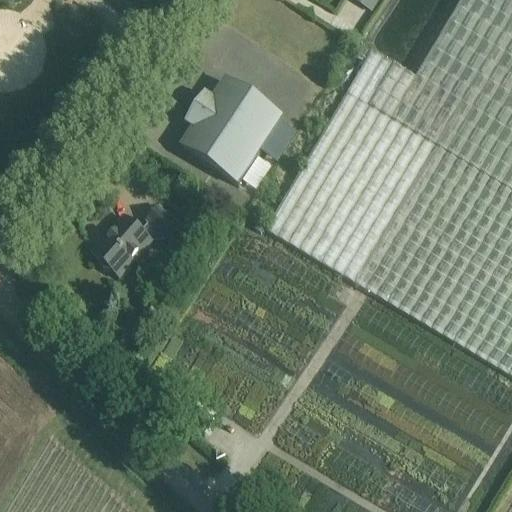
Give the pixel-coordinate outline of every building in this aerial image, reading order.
[(511,5),(503,0),(466,0),(418,82),(372,55),(266,234),(511,380),(511,5)] [(380,0),(350,0),(372,14),(380,0)] [(357,62),(365,66),(372,55),(364,50),(357,62)] [(206,96),(185,128),(186,128),(187,127),(194,132),(181,151),(238,189),(283,122),(226,84),(213,103),(206,98),(207,97),(206,96)] [(149,226),(141,234),(150,243),(159,234),(176,249),(189,235),(160,209),(147,223),(149,226)] [(141,234),(124,219),(112,233),(113,234),(92,258),(101,265),(104,272),(110,273),(119,281),(152,244),(150,243),(141,234)]
